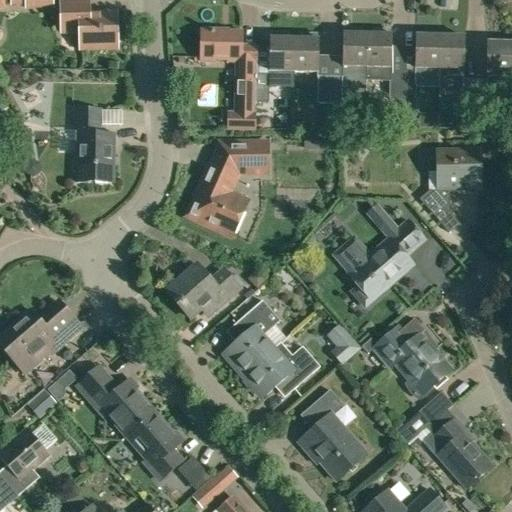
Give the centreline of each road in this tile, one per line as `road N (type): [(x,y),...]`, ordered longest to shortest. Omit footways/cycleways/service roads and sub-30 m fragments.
road 1 (residential): [(325,511),(128,294),(87,263)]
road 2 (residential): [(87,263),(114,319),(283,511)]
road 3 (residential): [(87,263),(154,191),(161,150),(152,0)]
road 4 (residential): [(497,378),(468,292),(485,273),(511,275)]
